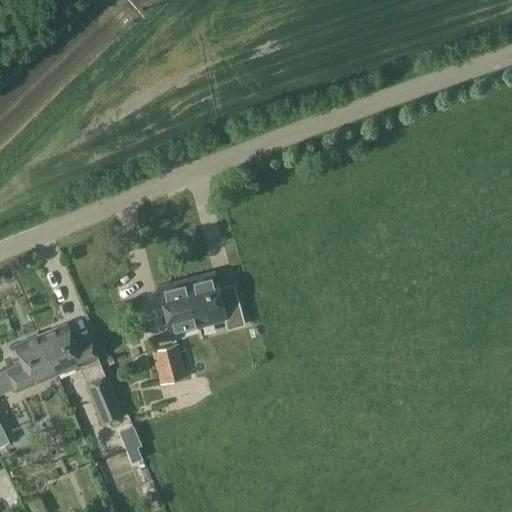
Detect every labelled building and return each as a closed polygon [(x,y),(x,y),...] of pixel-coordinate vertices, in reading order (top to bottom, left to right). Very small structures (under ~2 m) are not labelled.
[(206,219),(190,224),(196,247),(212,243),(206,219)] [(212,272),(183,279),(195,327),(223,319),(225,329),(242,325),(231,284),(216,288),(212,272)] [(183,279),(157,286),(170,333),(195,327),(183,279)] [(239,302),(246,322),(258,317),(251,297),(239,302)] [(62,328),(39,337),(55,374),(77,365),(103,425),(120,418),(94,358),(85,336),(68,343),(62,328)] [(187,378),(210,375),(204,331),(181,334),(187,378)] [(125,339),(132,369),(146,366),(138,336),(125,339)] [(23,362),(7,369),(16,391),(55,374),(39,337),(17,347),(23,362)] [(164,384),(185,377),(176,346),(155,352),(164,384)] [(131,427),(119,431),(131,460),(138,457),(133,445),(137,444),(131,427)] [(106,448),(121,444),(118,433),(103,438),(106,448)]
